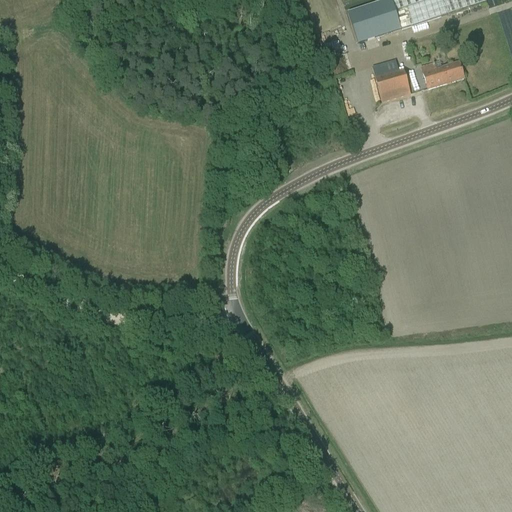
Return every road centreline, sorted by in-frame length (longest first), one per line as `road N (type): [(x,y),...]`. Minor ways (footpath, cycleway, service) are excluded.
road 1 (unclassified): [(354,511),(237,323),(228,301),(232,239),(256,199),(511,95)]
road 2 (track): [(0,269),(97,316),(237,323)]
